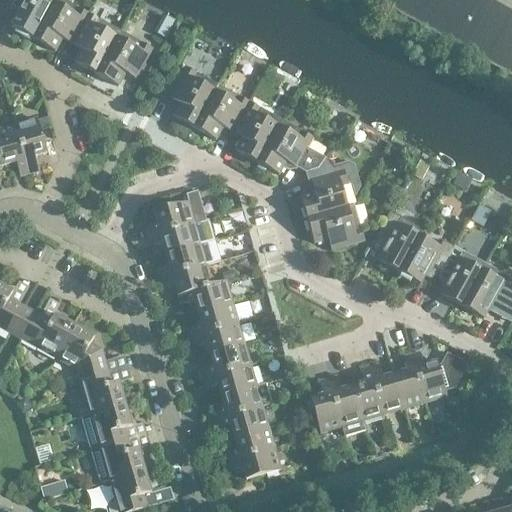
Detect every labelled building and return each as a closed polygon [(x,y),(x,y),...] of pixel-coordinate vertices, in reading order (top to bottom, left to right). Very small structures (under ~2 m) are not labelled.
[(14,3),(10,10),(20,16),(13,29),(35,41),(57,0),(10,0),(10,1),(14,3)] [(90,15),(62,0),(57,0),(35,41),(56,53),(64,40),(73,45),(90,15)] [(511,13),(487,0),(379,0),(378,3),(511,78),(511,13)] [(122,32),(90,15),(73,45),(83,51),(76,64),(97,76),(122,32)] [(122,32),(97,76),(119,88),(127,74),(137,80),(154,50),(142,44),(122,32)] [(173,118),(195,130),(219,86),(187,69),(170,99),(180,105),(173,118)] [(219,86),(195,130),(217,142),(225,128),(234,134),(251,104),(219,86)] [(251,104),(234,134),(244,139),(237,152),(258,165),(282,122),(251,104)] [(39,120),(17,126),(31,175),(40,172),(36,158),(49,155),(39,120)] [(282,122),(258,165),(280,177),(287,164),(298,170),(300,166),(310,172),(317,170),(325,159),(309,150),(315,140),(282,122)] [(17,126),(0,131),(0,146),(6,167),(17,164),(21,178),(31,175),(17,126)] [(316,193),(302,197),(308,221),(356,207),(355,204),(355,203),(354,198),(359,188),(353,166),(347,163),(333,167),(332,164),(325,159),(317,170),(310,172),(316,193)] [(147,239),(196,225),(207,222),(199,193),(187,196),(189,203),(155,213),(158,226),(145,230),(147,239)] [(494,206),(476,209),(479,224),(497,221),(494,206)] [(356,207),(308,221),(315,245),(329,241),(333,252),(366,243),(356,207)] [(391,212),(365,259),(376,265),(378,261),(399,273),(423,230),(391,212)] [(196,225),(147,239),(150,248),(164,244),(167,256),(202,246),(196,225)] [(421,235),(399,273),(421,285),(429,272),(438,277),(455,247),(444,241),(441,246),(421,235)] [(156,272),(159,281),(208,267),(202,246),(167,256),(171,268),(156,272)] [(486,265),(455,247),(438,277),(448,282),(441,296),(462,308),(486,265)] [(511,278),(486,265),(462,308),(484,320),(489,311),(511,323),(511,278)] [(208,267),(159,281),(162,290),(176,286),(179,296),(214,286),(208,267)] [(232,271),(222,274),(224,282),(234,280),(232,271)] [(214,286),(179,296),(182,307),(196,303),(199,314),(234,304),(228,283),(214,287),(214,286)] [(0,286),(0,327),(10,333),(21,339),(35,314),(8,300),(12,293),(0,286)] [(189,330),(191,339),(240,325),(234,304),(199,314),(202,326),(189,330)] [(35,314),(21,339),(37,347),(36,349),(56,360),(74,327),(54,316),(50,323),(35,314)] [(240,325),(191,339),(194,349),(208,345),(211,356),(246,346),(240,325)] [(74,327),(56,360),(75,371),(77,371),(81,382),(108,374),(101,351),(90,345),(94,338),(74,327)] [(201,372),(203,381),(252,367),(246,346),(211,356),(214,368),(201,372)] [(421,354),(412,356),(426,405),(448,399),(446,392),(456,390),(468,366),(448,355),(443,366),(439,368),(438,364),(425,367),(421,354)] [(407,373),(395,376),(405,411),(426,405),(412,356),(403,359),(407,373)] [(371,368),(385,417),(405,411),(395,376),(384,379),(380,366),(371,368)] [(252,367),(203,381),(206,390),(220,386),(223,398),(258,388),(252,367)] [(366,385),(354,388),(364,423),(385,417),(371,368),(362,371),(366,385)] [(288,371),(276,374),(278,382),(290,378),(288,371)] [(84,394),(82,395),(89,416),(125,406),(119,384),(111,386),(108,374),(81,382),(84,394)] [(338,377),(329,380),(343,429),(340,430),(343,439),(365,433),(362,423),(364,423),(354,388),(342,391),(338,377)] [(8,385),(0,381),(0,380),(0,391),(4,394),(8,385)] [(343,429),(329,380),(320,383),(324,396),(311,400),(321,435),(343,429)] [(212,413),(215,422),(264,408),(271,406),(265,386),(258,388),(223,398),(227,409),(212,413)] [(296,388),(290,389),(286,395),(289,401),(299,398),(296,388)] [(33,408),(26,398),(16,405),(23,414),(33,408)] [(89,416),(80,419),(90,452),(127,441),(124,430),(131,427),(125,406),(89,416)] [(264,408),(215,422),(218,432),(232,428),(235,439),(270,429),(264,408)] [(238,451),(225,455),(227,464),(276,450),(270,429),(235,439),(238,451)] [(127,441),(90,452),(100,486),(103,485),(144,473),(138,451),(131,453),(127,441)] [(276,450),(227,464),(230,473),(244,469),(247,481),(282,471),(277,454),(285,452),(284,448),(276,450)] [(52,457),(38,461),(40,466),(53,462),(52,457)] [(52,484),(48,469),(38,472),(43,487),(52,484)] [(144,473),(103,485),(108,502),(104,503),(107,511),(137,511),(148,509),(144,496),(151,494),(144,473)] [(43,487),(46,500),(70,495),(66,481),(43,487)]
